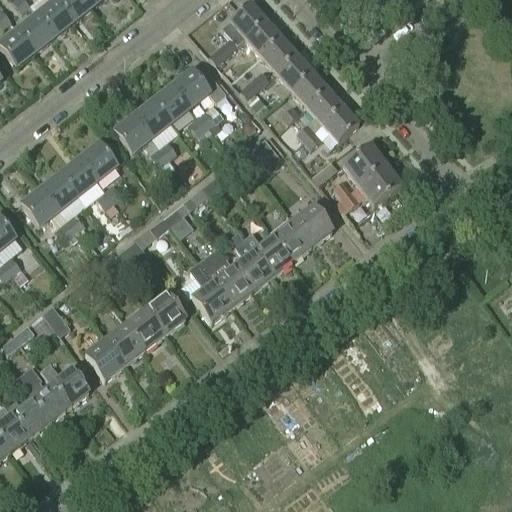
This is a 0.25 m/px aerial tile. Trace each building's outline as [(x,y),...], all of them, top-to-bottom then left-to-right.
[(20,19),(30,12),(20,0),(19,0),(11,7),(20,19)] [(74,29),(93,14),(81,0),(65,0),(56,7),(74,29)] [(81,0),(93,14),(110,0),(81,0)] [(55,44),(74,29),(56,7),(37,22),(55,44)] [(250,10),(221,35),(230,45),(219,55),(227,63),(237,53),(245,46),(266,27),(250,10)] [(0,32),(2,35),(10,27),(0,15),(0,32)] [(36,59),(55,44),(37,22),(18,37),(36,59)] [(261,63),(282,45),(266,27),(245,46),(261,63)] [(0,54),(16,75),(36,59),(18,37),(0,51),(0,54)] [(276,80),(297,62),(282,45),(261,63),(276,80)] [(208,64),(216,72),(227,63),(219,55),(208,64)] [(291,98),(312,79),(297,62),(276,80),(282,88),(275,94),(283,103),(291,97),(291,98)] [(191,78),(172,94),(189,116),(208,101),(215,110),(225,102),(208,80),(199,88),(191,78)] [(250,88),(257,96),(267,87),(260,79),(250,88)] [(307,115),(328,96),(312,79),(291,98),(307,115)] [(246,106),(257,96),(250,88),(239,98),(246,106)] [(170,131),(189,116),(172,94),(153,109),(170,131)] [(322,132),(343,114),(328,96),(307,115),(322,132)] [(151,146),(170,131),(153,109),(134,124),(151,146)] [(287,131),(298,120),(292,113),(280,123),(287,131)] [(338,150),(359,131),(343,114),(322,132),(338,150)] [(196,124),(206,136),(214,129),(205,117),(196,124)] [(167,166),(158,154),(151,146),(134,124),(114,139),(132,161),(143,152),(159,173),(167,166)] [(197,143),(206,136),(196,124),(187,131),(197,143)] [(248,125),(243,130),(242,136),(246,141),(255,134),(248,125)] [(303,149),(314,139),(306,130),(295,140),(303,149)] [(310,156),(320,146),(314,139),(303,149),(310,156)] [(279,164),(264,145),(242,163),(248,171),(261,161),(269,171),(279,164)] [(167,166),(176,160),(166,148),(158,154),(167,166)] [(98,151),(79,167),(96,189),(116,173),(98,151)] [(358,193),(386,172),(370,151),(342,173),(358,193)] [(236,181),(248,171),(242,163),(230,173),(236,181)] [(103,198),(96,189),(79,167),(60,182),(84,213),(95,204),(109,223),(118,216),(113,210),(103,198)] [(317,191),(337,176),(331,167),(311,183),(317,191)] [(374,214),(402,193),(386,172),(358,193),(374,214)] [(77,204),(60,182),(41,197),(58,219),(77,204)] [(208,202),(222,191),(216,183),(202,195),(208,202)] [(341,206),(350,199),(342,189),(333,196),(341,206)] [(112,191),(103,198),(113,210),(122,204),(112,191)] [(196,212),(208,202),(202,195),(189,205),(196,212)] [(38,234),(49,226),(58,219),(41,197),(21,212),(38,234)] [(349,217),(358,210),(350,199),(341,206),(349,217)] [(312,254),(332,239),(312,213),(292,228),(312,254)] [(169,233),(183,223),(176,215),(163,225),(169,233)] [(65,228),(74,240),(83,233),(74,222),(65,228)] [(156,244),(169,233),(163,225),(149,236),(156,244)] [(0,257),(15,246),(0,227),(0,257)] [(57,235),(65,246),(74,240),(65,228),(57,235)] [(291,269),(312,254),(292,228),(272,244),(291,269)] [(237,239),(236,240),(271,285),(291,269),(272,244),(260,253),(251,240),(243,246),(237,239)] [(65,246),(64,247),(68,253),(78,245),(74,240),(65,246)] [(251,300),(271,285),(236,240),(228,246),(243,266),(231,275),(251,300)] [(131,276),(148,263),(135,247),(109,267),(115,275),(125,268),(131,276)] [(231,315),(251,300),(231,275),(217,255),(197,270),(231,315)] [(12,282),(20,276),(10,263),(3,269),(12,282)] [(101,286),(115,275),(109,267),(95,279),(101,286)] [(12,282),(3,269),(0,271),(0,284),(3,289),(12,282)] [(211,331),(231,315),(197,270),(188,277),(203,296),(191,305),(211,331)] [(74,307),(88,297),(82,289),(68,299),(74,307)] [(166,342),(185,327),(166,301),(146,316),(166,342)] [(59,343),(70,335),(52,312),(41,320),(59,343)] [(146,357),(166,342),(146,316),(126,331),(146,357)] [(125,372),(146,357),(126,331),(105,347),(125,372)] [(20,350),(33,340),(27,332),(14,342),(20,350)] [(6,361),(20,350),(14,342),(0,353),(6,361)] [(104,388),(125,372),(105,347),(85,363),(104,388)] [(60,385),(49,370),(40,378),(50,392),(51,391),(69,415),(88,400),(70,377),(60,385)] [(45,396),(39,389),(41,388),(31,374),(15,386),(31,407),(31,406),(49,430),(69,415),(51,391),(50,392),(45,396)] [(31,406),(31,407),(20,415),(14,407),(5,414),(29,445),(49,430),(31,406)] [(4,415),(3,413),(0,415),(0,449),(8,460),(29,445),(5,414),(4,415)] [(0,466),(8,460),(0,449),(0,466)] [(452,491),(460,485),(440,459),(433,465),(452,491)]
